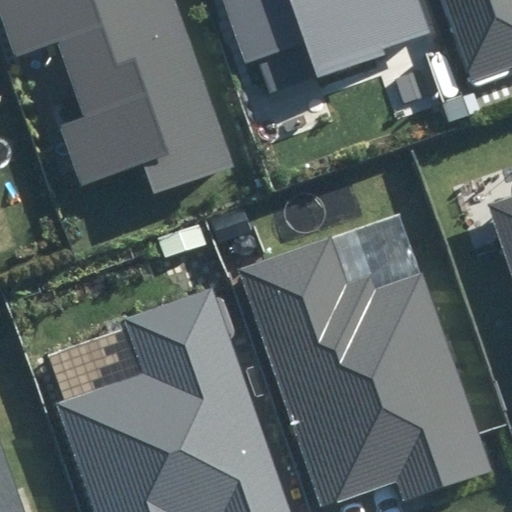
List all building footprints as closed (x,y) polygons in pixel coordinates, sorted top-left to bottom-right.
[(236,168),(179,0),(0,0),(0,26),(8,51),(58,35),(86,117),(64,125),(84,184),(143,164),(153,195),(236,168)] [(431,31),(420,0),(223,0),(247,64),(305,44),(315,72),(431,31)] [(511,0),(438,0),(467,87),(511,72),(511,0)] [(511,194),(488,203),(511,274),(511,194)] [(333,237),(238,269),(319,509),(397,483),(403,501),(492,471),(424,271),(373,288),(369,275),(348,282),(333,237)] [(141,374),(58,403),(96,511),(289,511),(211,288),(122,319),(141,374)] [(0,511),(24,511),(0,440),(0,511)]
